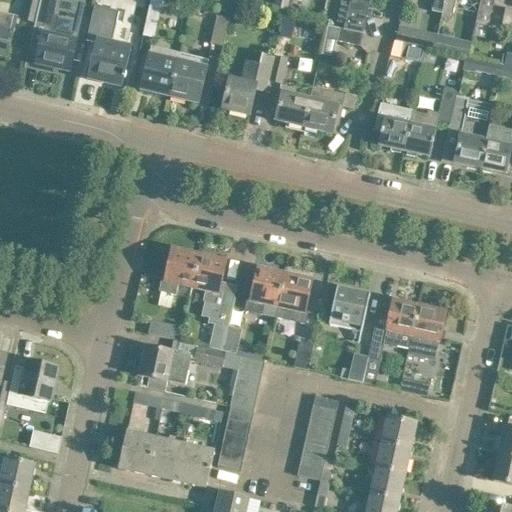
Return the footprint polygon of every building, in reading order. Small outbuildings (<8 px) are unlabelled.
[(40,4),(40,0),(26,0),(22,22),(34,25),(35,25),(40,4)] [(351,0),(349,0),(349,4),(347,12),(367,17),(370,4),(351,0)] [(442,14),(445,0),(433,0),(433,3),(431,12),(442,14)] [(445,0),(442,14),(441,18),(451,21),(455,0),(480,0),(481,0),(480,0),(445,0)] [(511,0),(481,0),(475,25),(485,27),(488,28),(489,23),(493,6),(504,9),(500,28),(511,30),(511,24),(511,0)] [(347,12),(349,4),(341,2),(336,22),(345,24),(347,12)] [(38,54),(36,65),(69,73),(81,19),(68,16),(69,15),(65,14),(65,15),(55,13),(56,8),(40,4),(35,25),(34,25),(29,52),(38,54)] [(130,51),(110,46),(118,13),(94,7),(86,41),(97,43),(89,78),(122,85),(123,79),(125,79),(126,75),(124,75),(130,51)] [(150,8),(143,37),(154,39),(160,10),(150,8)] [(364,29),(367,17),(347,12),(345,24),(344,25),(364,29)] [(0,57),(7,59),(16,19),(0,14),(0,57)] [(217,16),(210,45),(223,48),(229,19),(217,16)] [(360,47),(363,34),(340,29),(337,42),(360,47)] [(409,33),(396,30),(394,41),(406,44),(409,33)] [(434,51),(468,59),(471,42),(438,35),(434,51)] [(404,44),(401,59),(422,64),(426,49),(404,44)] [(151,47),(141,90),(170,97),(178,63),(180,54),(165,51),(151,47)] [(266,94),(269,82),(275,58),(263,55),(260,65),(247,62),(241,83),(229,80),(222,109),(249,116),(255,91),(266,94)] [(193,67),(178,63),(170,97),(198,104),(209,61),(195,58),(193,67)] [(288,62),(275,58),(269,82),(282,85),(288,62)] [(313,88),(310,100),(302,133),(319,137),(320,133),(331,136),(335,120),(339,121),(345,96),(313,88)] [(450,125),(453,106),(456,93),(444,90),(439,114),(427,112),(426,116),(412,112),(404,152),(430,158),(436,130),(435,130),(437,123),(450,125)] [(310,100),(278,92),(275,106),(279,107),(275,122),(286,125),(285,129),(302,133),(310,100)] [(404,152),(412,112),(381,104),(373,131),(381,132),(377,147),(404,152)] [(450,125),(445,148),(456,151),(454,164),(477,169),(483,170),(493,126),(496,111),(468,105),(467,109),(453,106),(450,125)] [(511,163),(511,129),(493,126),(483,170),(506,175),(509,163),(511,163)] [(192,288),(199,257),(171,251),(164,281),(161,280),(159,292),(175,296),(178,285),(192,288)] [(226,263),(199,257),(192,288),(190,297),(203,300),(203,302),(204,303),(200,317),(208,318),(207,324),(214,325),(209,349),(222,352),(228,327),(232,309),(219,306),(222,294),(219,293),(226,263)] [(274,318),(284,276),(257,270),(250,300),(247,300),(244,312),(261,316),(274,318)] [(312,282),(284,276),(274,318),(289,322),(305,326),(308,313),(305,313),(312,282)] [(362,331),(370,296),(337,288),(329,324),(362,331)] [(408,350),(418,306),(393,301),(383,345),(371,342),(368,357),(361,384),(375,387),(381,360),(380,360),(383,345),(395,348),(395,347),(408,350)] [(446,312),(418,306),(408,350),(410,350),(408,356),(434,362),(446,312)] [(151,322),(148,335),(179,342),(182,328),(151,322)] [(241,330),(228,327),(222,352),(226,353),(236,355),(241,330)] [(300,343),(294,368),(308,371),(313,346),(300,343)] [(223,368),(226,354),(197,347),(194,362),(223,368)] [(190,357),(174,354),(145,348),(139,377),(184,387),(190,357)] [(238,372),(239,371),(241,359),(242,356),(236,355),(226,353),(226,354),(223,368),(238,372)] [(0,428),(0,427),(5,410),(6,410),(11,386),(0,384),(7,356),(0,354),(0,428)] [(361,384),(368,357),(353,354),(349,373),(342,371),(340,379),(361,384)] [(262,376),(265,364),(241,359),(239,371),(262,376)] [(11,386),(6,407),(45,416),(48,403),(49,403),(57,369),(28,362),(26,371),(16,369),(11,386)] [(408,366),(404,375),(426,383),(429,373),(408,366)] [(259,388),(262,376),(239,371),(238,372),(236,383),(259,388)] [(402,379),(399,392),(427,398),(430,385),(402,379)] [(256,400),(259,388),(236,383),(233,395),(256,400)] [(147,407),(149,397),(135,394),(133,404),(147,407)] [(254,413),(256,400),(233,395),(230,407),(254,413)] [(149,397),(147,407),(157,409),(154,421),(158,422),(161,410),(163,400),(149,397)] [(338,403),(315,398),(312,409),(336,414),(338,403)] [(175,413),(177,403),(163,400),(161,410),(175,413)] [(192,417),(194,407),(180,403),(178,414),(192,417)] [(349,435),(356,405),(346,403),(340,433),(349,435)] [(206,420),(209,410),(194,407),(192,417),(206,420)] [(251,425),(254,413),(230,407),(228,420),(251,425)] [(333,426),(336,414),(312,409),(310,420),(333,426)] [(220,423),(223,413),(209,410),(206,420),(220,423)] [(387,417),(381,443),(411,449),(417,423),(387,417)] [(248,437),(251,425),(228,420),(225,432),(248,437)] [(330,437),(333,426),(310,420),(307,432),(330,437)] [(0,441),(38,451),(41,437),(0,427),(0,428),(0,441)] [(511,428),(505,427),(499,454),(511,457),(511,428)] [(246,449),(248,437),(225,432),(222,444),(246,449)] [(328,448),(330,437),(307,432),(305,443),(328,448)] [(133,473),(141,436),(126,433),(118,470),(133,473)] [(346,449),(349,435),(340,433),(337,447),(346,449)] [(61,440),(47,436),(43,452),(58,455),(61,440)] [(147,476),(156,439),(141,436),(133,473),(147,476)] [(162,479),(170,442),(156,439),(147,476),(162,479)] [(177,483),(185,446),(170,442),(162,479),(177,483)] [(325,459),(326,457),(328,448),(305,443),(302,454),(325,459)] [(405,475),(411,449),(381,443),(376,469),(405,475)] [(243,462),(246,449),(222,444),(219,456),(243,462)] [(191,486),(200,449),(185,446),(177,483),(191,486)] [(206,489),(214,452),(200,449),(191,486),(206,489)] [(323,471),(325,459),(302,454),(299,466),(323,471)] [(511,457),(499,454),(493,482),(511,486),(511,457)] [(240,474),(243,462),(219,456),(217,469),(240,474)] [(323,471),(320,482),(320,483),(329,485),(335,460),(326,457),(325,459),(323,471)] [(35,465),(34,465),(6,459),(0,483),(0,484),(29,491),(35,465)] [(320,482),(323,471),(299,466),(297,477),(320,482)] [(399,501),(405,475),(376,469),(370,495),(399,501)] [(326,498),(329,485),(320,483),(317,496),(326,498)] [(0,511),(3,511),(24,511),(29,491),(0,484),(0,511)] [(245,511),(249,499),(220,492),(215,511),(245,511)] [(396,511),(399,501),(370,495),(366,511),(396,511)]
